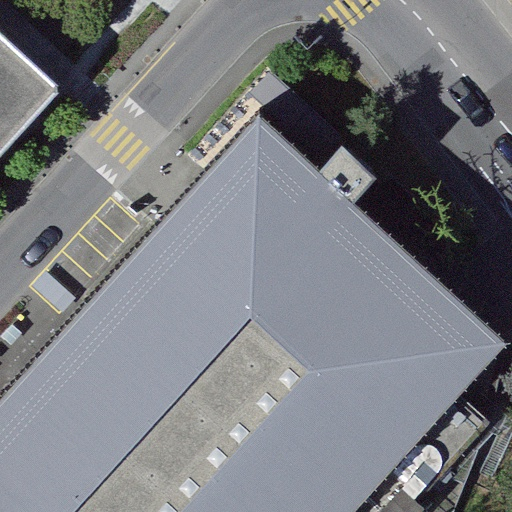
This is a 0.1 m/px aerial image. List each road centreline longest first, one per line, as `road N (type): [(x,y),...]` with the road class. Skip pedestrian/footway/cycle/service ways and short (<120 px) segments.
road 1 (unclassified): [(0,283),(249,13),(285,0)]
road 2 (unclassified): [(398,0),(511,130)]
